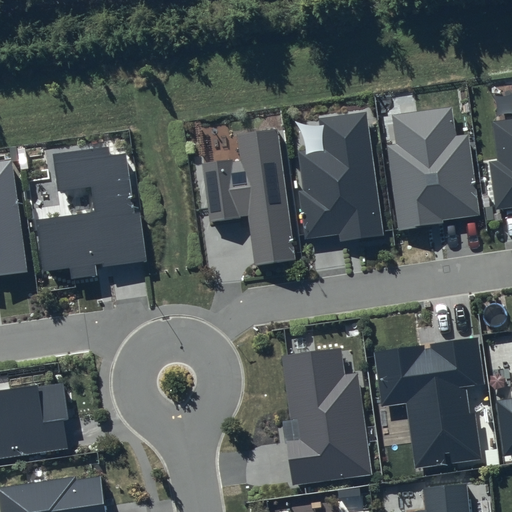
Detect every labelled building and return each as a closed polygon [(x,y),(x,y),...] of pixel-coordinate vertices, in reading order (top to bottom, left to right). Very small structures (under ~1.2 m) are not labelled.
[(511,82),(511,83),(511,86),(511,119),(493,122),(498,161),(489,162),(496,211),(511,208),(511,82)] [(452,107),(392,115),(396,144),(387,145),(398,229),(480,216),(468,135),(456,136),(452,107)] [(323,148),(298,151),(303,190),(298,191),(304,239),(339,234),(340,242),(384,236),(367,112),(319,119),(323,148)] [(240,159),(202,164),(210,225),(248,219),(254,265),(296,259),(278,129),(237,135),(240,159)] [(108,147),(52,154),(57,191),(90,186),(94,213),(36,220),(43,271),(70,267),(72,279),(97,276),(96,267),(146,261),(139,213),(132,214),(125,153),(109,154),(108,147)] [(0,277),(28,273),(12,160),(0,161),(0,277)] [(511,331),(511,399),(496,401),(503,457),(511,455),(511,331)] [(478,337),(374,352),(382,406),(407,403),(416,467),(480,458),(470,387),(485,385),(478,337)] [(290,420),(284,421),(292,486),(371,474),(357,372),(344,374),(340,349),(281,358),(290,420)] [(69,419),(63,383),(0,392),(0,458),(68,448),(63,421),(69,419)] [(106,511),(100,474),(0,488),(0,511),(106,511)] [(424,510),(409,511),(469,511),(467,484),(422,489),(424,510)]
